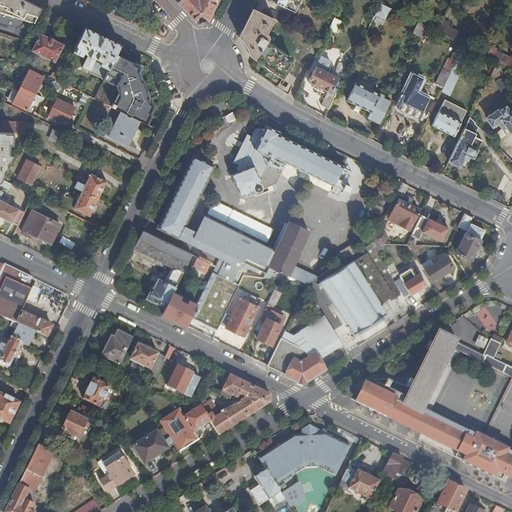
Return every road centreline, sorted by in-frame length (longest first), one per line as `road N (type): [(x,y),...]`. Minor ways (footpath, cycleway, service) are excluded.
road 1 (residential): [(511,225),(229,77)]
road 2 (residential): [(511,265),(301,399)]
road 3 (unclassified): [(301,399),(511,500)]
road 4 (unclassified): [(93,294),(301,399)]
road 5 (residential): [(93,294),(189,93)]
road 6 (residential): [(0,482),(93,294)]
road 7 (residential): [(301,399),(124,511)]
road 8 (unknown): [(216,91),(223,142),(212,200),(243,221)]
road 9 (residential): [(172,55),(56,0)]
